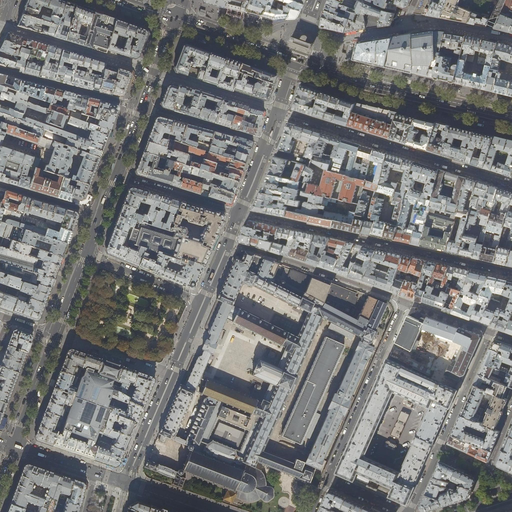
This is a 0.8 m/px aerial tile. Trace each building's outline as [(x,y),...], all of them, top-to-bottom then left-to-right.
[(66,3),(58,0),(27,0),(26,3),(22,14),(58,26),(66,3)] [(225,0),(223,6),(234,9),(242,11),(246,0),(225,0)] [(246,0),(242,11),(252,14),(259,15),(264,2),(265,0),(246,0)] [(302,3),(294,0),(265,0),(264,2),(272,5),(275,6),(276,7),(277,2),(299,10),(302,4),(302,3)] [(365,4),(355,0),(328,0),(327,4),(338,8),(348,11),(360,15),(365,4)] [(367,0),(365,4),(360,15),(364,15),(364,17),(366,17),(367,22),(365,23),(366,29),(367,29),(379,27),(382,17),(383,11),(379,9),(380,6),(367,0)] [(367,0),(380,6),(379,9),(383,11),(395,14),(396,10),(385,8),(388,0),(367,0)] [(385,8),(396,10),(397,6),(404,9),(406,8),(408,7),(411,0),(388,0),(385,8)] [(421,0),(415,14),(427,15),(430,9),(426,7),(428,4),(431,6),(433,0),(421,0)] [(433,0),(431,6),(430,9),(427,15),(433,17),(441,18),(448,0),(433,0)] [(448,0),(441,18),(446,19),(452,20),(468,23),(472,12),(489,19),(489,18),(490,19),(498,0),(448,0)] [(511,0),(505,0),(499,16),(494,29),(501,31),(510,33),(511,26),(511,0)] [(272,5),(264,2),(259,15),(267,17),(270,18),(273,19),(284,17),(286,13),(286,12),(280,12),(281,8),(276,7),(275,6),(274,8),(271,8),(272,5)] [(277,2),(276,7),(281,8),(280,12),(286,12),(286,13),(284,17),(286,18),(295,17),(299,10),(277,2)] [(59,39),(66,41),(76,6),(71,4),(66,3),(58,26),(53,37),(59,39)] [(337,10),(338,8),(327,4),(325,7),(324,10),(349,20),(357,23),(360,15),(348,11),(346,16),(341,13),(342,12),(341,11),(337,10)] [(75,44),(84,46),(95,12),(84,9),(76,6),(66,41),(75,44)] [(323,15),(322,18),(346,27),(349,20),(324,10),(323,15)] [(393,20),(395,14),(383,11),(382,17),(379,27),(380,27),(391,25),(393,20)] [(106,53),(107,50),(110,40),(106,38),(107,36),(111,37),(116,20),(106,17),(95,12),(84,46),(97,50),(106,53)] [(472,12),(468,23),(469,23),(480,26),(486,27),(489,19),(472,12)] [(36,32),(53,37),(58,26),(22,14),(20,19),(17,26),(36,32)] [(364,15),(360,15),(357,23),(349,20),(346,27),(344,33),(358,30),(366,29),(365,23),(364,17),(364,15)] [(344,33),(346,27),(322,18),(321,22),(320,27),(332,30),(333,30),(344,33)] [(117,53),(129,57),(132,46),(130,46),(132,38),(134,38),(138,27),(124,23),(116,20),(111,37),(110,40),(107,50),(117,53)] [(135,59),(138,57),(143,44),(147,34),(147,33),(146,31),(146,30),(142,29),(138,28),(138,27),(134,38),(132,46),(129,57),(132,58),(135,59)] [(432,31),(393,37),(385,67),(431,78),(433,78),(434,78),(440,55),(441,52),(442,47),(445,32),(435,31),(432,31)] [(451,33),(445,32),(442,47),(456,50),(455,53),(461,54),(461,57),(460,58),(463,59),(464,54),(462,54),(463,47),(459,46),(460,42),(464,43),(466,35),(451,33)] [(6,36),(4,40),(22,46),(25,46),(26,44),(29,45),(28,47),(33,49),(45,52),(48,46),(38,43),(28,39),(18,36),(8,33),(6,36)] [(480,39),(470,36),(466,35),(464,43),(463,47),(462,54),(464,54),(463,59),(466,60),(473,62),(474,56),(468,55),(468,53),(474,54),(475,50),(480,51),(483,39),(480,39)] [(289,42),(311,49),(313,44),(292,36),(289,42)] [(375,65),(385,67),(393,37),(390,37),(376,39),(358,42),(353,59),(375,65)] [(485,40),(483,39),(480,51),(487,53),(488,55),(487,60),(479,58),(477,63),(486,65),(492,66),(497,42),(485,40)] [(3,43),(1,46),(14,50),(20,52),(22,46),(4,40),(3,43)] [(492,66),(486,91),(487,91),(500,94),(507,96),(511,96),(511,46),(511,47),(508,45),(497,42),(492,66)] [(186,75),(189,76),(196,78),(196,79),(202,80),(210,53),(197,48),(186,44),(182,46),(178,57),(174,68),(175,72),(186,75)] [(0,48),(0,51),(19,57),(20,52),(14,50),(1,46),(0,48)] [(21,73),(24,74),(28,62),(25,61),(27,58),(29,59),(33,49),(28,47),(25,46),(22,46),(20,52),(19,57),(21,58),(20,61),(17,60),(16,63),(15,68),(17,69),(20,70),(19,72),(21,73)] [(42,78),(47,79),(52,64),(49,63),(51,59),(53,59),(57,49),(52,47),(48,46),(45,52),(33,49),(29,59),(28,62),(24,74),(31,75),(42,78)] [(50,80),(55,81),(63,51),(60,50),(57,49),(53,59),(52,64),(47,79),(50,80)] [(0,58),(10,61),(16,63),(17,60),(19,57),(0,51),(0,58)] [(58,82),(62,83),(66,68),(67,66),(62,65),(63,63),(67,64),(70,53),(66,52),(63,51),(55,81),(58,82)] [(70,85),(77,87),(81,71),(75,70),(76,66),(82,67),(84,58),(77,55),(70,53),(67,64),(72,65),(71,69),(66,68),(62,83),(70,85)] [(225,58),(217,55),(210,53),(202,80),(209,82),(217,85),(218,79),(222,67),(225,58)] [(452,58),(440,55),(434,78),(437,79),(455,83),(460,62),(457,61),(456,65),(455,65),(454,65),(454,66),(454,67),(452,66),(450,64),(452,58)] [(7,68),(8,66),(10,61),(0,58),(0,66),(7,68)] [(92,90),(92,89),(96,75),(97,71),(99,62),(92,60),(84,58),(82,67),(87,69),(86,71),(85,71),(85,72),(81,71),(77,87),(84,89),(92,90)] [(218,79),(217,85),(216,87),(223,89),(232,92),(232,90),(234,85),(236,79),(237,73),(237,72),(241,63),(234,61),(232,60),(225,58),(222,67),(218,79)] [(466,60),(463,59),(461,59),(460,62),(455,83),(469,87),(479,89),(486,91),(492,66),(486,65),(484,75),(482,76),(478,75),(478,74),(475,73),(475,75),(465,73),(464,71),(466,60)] [(96,90),(100,91),(105,70),(106,65),(103,64),(99,62),(97,71),(102,72),(101,75),(99,74),(97,74),(97,75),(96,75),(92,89),(96,90)] [(246,65),(241,63),(237,72),(237,73),(248,76),(250,71),(252,67),(246,65)] [(114,67),(106,65),(105,70),(117,73),(118,69),(114,67)] [(262,71),(252,67),(250,71),(251,71),(251,72),(251,73),(252,73),(253,73),(251,77),(257,79),(273,85),(276,76),(262,71)] [(121,97),(124,95),(128,85),(131,75),(130,72),(125,71),(118,69),(117,73),(115,80),(117,80),(117,79),(119,80),(119,82),(116,81),(116,82),(115,82),(112,94),(117,96),(121,97)] [(109,94),(112,94),(115,82),(115,80),(117,73),(105,70),(100,91),(104,92),(109,94)] [(250,96),(267,101),(270,91),(273,85),(257,79),(256,83),(253,84),(253,85),(246,83),(247,81),(246,79),(245,79),(246,77),(248,77),(247,78),(251,79),(251,77),(248,76),(237,73),(236,79),(234,85),(232,90),(250,96)] [(0,85),(17,92),(21,80),(13,78),(10,77),(8,77),(8,76),(0,74),(0,85)] [(21,80),(17,92),(40,100),(50,103),(53,96),(44,93),(45,87),(33,84),(21,80)] [(302,84),(302,85),(319,91),(320,89),(319,89),(317,88),(318,86),(306,82),(302,84)] [(299,88),(295,101),(315,108),(316,107),(315,107),(314,105),(312,104),(313,101),(317,102),(321,92),(320,91),(319,91),(302,85),(301,84),(299,88)] [(0,91),(9,95),(7,100),(11,102),(13,97),(38,105),(40,100),(17,92),(0,85),(0,91)] [(166,108),(172,110),(174,101),(172,100),(173,96),(176,97),(176,95),(179,85),(178,85),(175,87),(172,86),(170,85),(167,87),(164,95),(162,101),(161,104),(161,105),(162,107),(166,108)] [(172,110),(172,111),(182,114),(204,120),(214,124),(223,99),(215,97),(188,88),(179,85),(176,95),(176,97),(174,101),(172,110)] [(54,89),(45,87),(44,93),(53,96),(50,103),(40,100),(38,105),(47,109),(65,115),(67,109),(59,106),(54,104),(55,104),(55,103),(57,99),(61,101),(64,92),(54,89)] [(0,99),(1,100),(2,101),(2,100),(4,99),(5,99),(6,100),(7,100),(9,95),(0,91),(0,99)] [(64,91),(64,92),(61,101),(59,106),(67,109),(70,110),(72,110),(77,94),(69,92),(64,91)] [(333,122),(341,99),(332,96),(332,95),(321,92),(317,102),(316,107),(315,108),(313,115),(323,118),(333,122)] [(83,96),(77,94),(72,110),(70,110),(68,116),(70,117),(79,120),(82,114),(84,115),(89,97),(83,96)] [(13,97),(11,102),(12,102),(14,103),(15,101),(16,102),(17,102),(14,108),(13,110),(24,114),(24,112),(26,107),(27,107),(36,110),(38,105),(13,97)] [(95,119),(100,102),(100,100),(95,99),(89,97),(84,115),(95,119)] [(223,99),(214,124),(222,126),(229,128),(233,117),(234,115),(236,109),(227,106),(229,101),(228,101),(226,101),(223,100),(223,99)] [(340,124),(347,126),(355,104),(348,101),(341,99),(333,122),(340,124)] [(239,104),(229,101),(227,106),(236,109),(237,108),(244,111),(248,112),(248,113),(250,114),(247,120),(250,121),(251,119),(252,120),(251,122),(255,123),(257,119),(258,115),(262,116),(263,111),(253,108),(239,104)] [(302,112),(313,115),(315,108),(295,101),(294,105),(292,109),(302,112)] [(109,104),(100,102),(95,119),(84,115),(82,114),(79,120),(90,124),(110,131),(115,119),(118,109),(117,106),(109,104)] [(387,111),(355,104),(347,126),(358,129),(378,136),(389,139),(397,114),(397,113),(387,111)] [(44,113),(45,114),(47,109),(38,105),(36,110),(44,113)] [(0,113),(24,122),(25,118),(24,120),(23,119),(21,119),(22,116),(23,114),(24,115),(24,114),(13,110),(9,109),(8,111),(0,108),(0,113)] [(233,129),(237,130),(241,120),(243,115),(244,111),(237,108),(236,109),(234,115),(233,117),(229,128),(233,129)] [(68,124),(68,122),(70,117),(68,116),(65,115),(47,109),(45,114),(46,114),(46,113),(47,113),(49,113),(49,114),(45,123),(47,123),(64,129),(68,124)] [(245,133),(255,136),(257,130),(253,129),(255,123),(251,122),(250,121),(247,120),(250,114),(248,113),(248,112),(244,111),(243,115),(241,120),(237,130),(245,133)] [(0,116),(5,118),(3,123),(18,128),(19,125),(21,125),(22,125),(28,127),(29,127),(32,128),(30,133),(40,136),(47,139),(53,141),(65,145),(67,138),(24,122),(0,113),(0,116)] [(406,116),(397,114),(389,139),(398,142),(407,145),(416,118),(406,116)] [(259,123),(262,116),(258,115),(255,123),(253,129),(257,130),(259,123)] [(81,127),(87,129),(90,124),(79,120),(70,117),(68,122),(78,126),(78,127),(81,128),(81,127)] [(151,130),(146,142),(165,148),(167,141),(161,139),(161,137),(162,134),(164,133),(169,134),(173,121),(164,118),(158,117),(155,119),(151,130)] [(41,123),(25,118),(24,122),(67,138),(77,142),(79,137),(66,132),(41,123)] [(427,151),(436,123),(422,119),(416,118),(407,145),(416,148),(427,151)] [(180,123),(173,121),(169,134),(168,139),(174,141),(180,143),(186,124),(180,123)] [(5,133),(37,145),(40,136),(30,133),(18,128),(3,123),(2,123),(0,128),(0,129),(6,131),(5,133),(0,131),(0,136),(3,138),(5,133)] [(286,127),(284,133),(291,135),(295,125),(291,124),(288,123),(286,127)] [(442,156),(442,155),(450,126),(445,125),(436,123),(427,151),(434,153),(442,156)] [(106,141),(110,131),(90,124),(87,129),(90,130),(91,131),(89,135),(87,140),(79,137),(77,142),(102,152),(106,141)] [(211,139),(212,135),(214,132),(200,128),(186,124),(180,143),(195,148),(198,141),(203,143),(207,144),(209,138),(211,139)] [(312,159),(322,133),(314,131),(295,125),(291,135),(284,133),(281,141),(278,150),(290,153),(295,140),(300,142),(308,144),(304,157),(312,159)] [(474,132),(470,131),(469,130),(450,126),(442,155),(453,159),(465,162),(474,132)] [(250,148),(233,143),(235,138),(224,135),(214,132),(212,135),(211,139),(209,138),(207,144),(210,145),(225,150),(230,151),(235,153),(236,152),(248,156),(248,154),(250,148)] [(474,165),(483,168),(493,136),(486,135),(474,132),(465,162),(474,165)] [(333,137),(322,133),(312,159),(312,160),(330,164),(328,171),(332,172),(343,140),(333,137)] [(37,145),(44,147),(46,143),(47,139),(40,136),(37,145)] [(493,171),(511,177),(511,175),(511,140),(507,140),(493,136),(483,168),(493,171)] [(235,137),(235,138),(233,143),(250,148),(252,142),(242,139),(235,137)] [(101,155),(102,152),(77,142),(67,138),(65,145),(85,153),(85,151),(86,150),(87,149),(90,150),(88,154),(100,158),(101,155)] [(355,164),(357,155),(360,145),(352,143),(343,140),(332,172),(351,177),(355,164)] [(63,177),(77,181),(90,186),(94,173),(100,158),(88,154),(85,153),(65,145),(53,141),(52,145),(46,143),(44,147),(53,150),(48,164),(40,161),(37,169),(63,177)] [(242,170),(245,164),(207,152),(201,150),(195,148),(180,143),(174,141),(172,150),(173,150),(182,153),(183,150),(206,158),(205,160),(215,163),(215,161),(218,161),(218,160),(224,162),(224,161),(228,164),(227,167),(242,172),(242,170)] [(145,147),(143,152),(152,155),(173,162),(182,165),(189,167),(190,161),(192,156),(182,153),(173,150),(172,152),(171,152),(171,151),(170,150),(168,150),(167,150),(166,151),(165,150),(166,148),(165,148),(146,142),(145,147)] [(245,163),(248,156),(236,152),(235,153),(230,151),(229,155),(224,154),(222,154),(223,151),(225,151),(225,150),(210,145),(207,152),(245,164),(245,163)] [(367,147),(360,145),(357,155),(364,157),(362,166),(355,164),(351,177),(365,181),(366,180),(366,178),(374,149),(367,147)] [(1,146),(0,147),(0,173),(10,176),(17,178),(18,175),(20,176),(24,164),(35,168),(37,169),(40,161),(40,159),(1,146)] [(380,151),(374,149),(366,178),(369,178),(368,181),(379,185),(387,153),(380,151)] [(137,175),(145,177),(148,167),(146,166),(148,161),(149,161),(148,163),(149,163),(152,155),(143,152),(139,163),(135,171),(137,175)] [(406,193),(407,189),(414,162),(399,157),(387,153),(379,185),(396,190),(394,196),(404,199),(406,193)] [(148,167),(145,177),(146,177),(160,182),(170,185),(173,176),(169,174),(173,162),(152,155),(149,163),(148,167)] [(192,168),(213,174),(238,183),(239,181),(242,172),(227,167),(215,163),(205,160),(192,156),(190,161),(189,167),(192,168)] [(272,164),(268,174),(288,179),(290,174),(290,173),(286,171),(286,172),(285,172),(284,172),(286,166),(288,167),(289,167),(291,161),(288,160),(276,156),(275,156),(272,164)] [(309,167),(306,165),(300,179),(305,180),(304,182),(309,183),(306,192),(312,193),(313,192),(316,192),(315,194),(359,204),(363,191),(364,188),(365,181),(351,177),(332,172),(328,171),(330,164),(312,160),(311,161),(325,169),(321,186),(311,183),(314,173),(313,171),(309,167)] [(175,187),(179,188),(182,178),(178,177),(182,165),(173,162),(169,174),(173,176),(170,185),(175,187)] [(430,195),(433,195),(439,169),(427,166),(414,162),(407,189),(410,190),(409,194),(420,198),(428,199),(429,196),(430,196),(430,195)] [(298,163),(291,179),(299,181),(300,179),(306,165),(298,163)] [(10,176),(8,183),(12,185),(23,188),(29,190),(35,168),(24,164),(20,176),(19,179),(17,178),(10,176)] [(193,192),(200,194),(201,189),(200,188),(202,184),(190,181),(190,175),(192,168),(189,167),(182,165),(178,177),(182,178),(179,188),(193,192)] [(37,169),(35,168),(29,190),(43,194),(57,198),(63,177),(37,169)] [(218,189),(220,190),(234,195),(236,190),(238,183),(213,174),(192,168),(190,175),(190,181),(202,184),(210,187),(218,189)] [(452,174),(439,169),(433,195),(432,200),(429,211),(429,212),(440,215),(441,211),(446,212),(444,216),(455,219),(456,215),(466,178),(452,174)] [(0,180),(8,183),(10,176),(0,173),(0,180)] [(267,177),(266,181),(297,189),(303,191),(306,192),(309,183),(304,182),(299,181),(291,179),(288,179),(268,174),(267,177)] [(71,202),(72,198),(75,189),(66,186),(67,182),(68,182),(68,183),(76,185),(77,181),(63,177),(57,198),(64,200),(71,202)] [(363,233),(372,235),(373,219),(372,219),(379,192),(377,191),(379,185),(368,181),(367,181),(368,179),(366,178),(366,180),(365,181),(364,188),(374,191),(372,197),(373,198),(368,218),(369,218),(368,221),(364,220),(361,233),(363,233)] [(453,253),(459,254),(464,233),(465,229),(469,210),(464,209),(469,190),(474,191),(476,181),(471,179),(466,178),(456,215),(462,217),(456,241),(453,241),(454,238),(452,238),(453,234),(451,234),(447,251),(453,253)] [(87,191),(90,186),(77,181),(76,185),(75,189),(72,198),(75,199),(77,200),(81,201),(85,199),(86,194),(87,191)] [(265,183),(264,186),(297,195),(301,196),(302,194),(303,191),(297,189),(266,181),(265,183)] [(482,183),(476,181),(474,191),(470,207),(478,209),(478,211),(476,210),(476,212),(470,210),(469,210),(465,229),(470,230),(471,224),(475,225),(477,216),(480,217),(481,214),(489,185),(482,183)] [(201,195),(207,197),(210,187),(202,184),(200,188),(201,189),(200,194),(201,195)] [(372,219),(373,219),(372,235),(385,238),(394,240),(397,228),(397,226),(404,199),(394,196),(396,190),(379,185),(377,191),(379,192),(372,219)] [(493,186),(489,185),(481,214),(490,217),(491,212),(491,211),(498,188),(493,186)] [(263,188),(261,192),(274,195),(274,192),(283,194),(283,197),(284,197),(284,198),(296,200),(297,195),(264,186),(263,188)] [(126,196),(123,205),(137,209),(140,202),(144,203),(148,192),(132,187),(128,189),(126,196)] [(218,189),(210,187),(207,197),(216,200),(230,204),(234,195),(220,190),(219,193),(217,192),(218,189)] [(492,248),(482,246),(479,259),(487,261),(494,263),(497,248),(504,220),(511,195),(511,192),(505,190),(498,188),(491,211),(491,212),(490,217),(484,240),(489,242),(492,231),(499,234),(498,236),(495,236),(492,248)] [(0,203),(0,207),(27,217),(32,199),(13,193),(6,191),(3,200),(1,201),(0,203)] [(310,197),(309,203),(356,212),(359,204),(315,194),(312,193),(306,192),(303,191),(302,194),(310,197)] [(367,192),(363,191),(359,204),(356,212),(356,215),(364,217),(364,219),(370,197),(369,196),(366,195),(367,192)] [(150,193),(148,192),(144,203),(143,206),(146,207),(148,204),(150,205),(147,212),(144,211),(141,222),(147,224),(151,225),(162,196),(154,194),(151,193),(150,193)] [(256,201),(253,207),(252,210),(267,214),(285,217),(287,211),(310,215),(334,220),(353,224),(356,215),(356,212),(309,203),(296,200),(284,198),(284,197),(283,197),(274,195),(261,192),(260,192),(259,194),(256,201)] [(403,242),(411,244),(415,227),(416,222),(418,214),(419,209),(419,208),(417,208),(414,207),(410,225),(409,225),(408,228),(405,228),(410,205),(412,204),(417,206),(420,198),(409,194),(406,193),(404,199),(397,226),(400,227),(400,229),(397,228),(394,240),(403,242)] [(89,195),(86,194),(85,199),(81,201),(77,200),(75,199),(75,200),(82,202),(87,199),(89,195)] [(173,224),(181,202),(179,201),(163,197),(162,196),(151,225),(169,231),(170,228),(168,228),(170,223),(173,224)] [(420,246),(420,245),(429,211),(432,200),(428,199),(420,198),(417,206),(417,208),(419,208),(419,209),(420,210),(422,205),(427,207),(427,209),(424,209),(422,211),(421,215),(418,214),(416,222),(419,223),(417,232),(415,227),(411,244),(412,244),(420,246)] [(41,202),(32,199),(27,217),(41,221),(42,220),(44,221),(44,220),(45,220),(46,218),(47,219),(45,223),(49,224),(60,228),(66,209),(56,206),(41,202)] [(183,203),(181,202),(173,224),(170,223),(168,228),(170,228),(169,231),(171,232),(171,231),(174,232),(183,235),(184,234),(185,230),(185,228),(178,226),(181,217),(187,219),(187,220),(187,221),(188,221),(201,224),(202,224),(203,223),(205,224),(199,239),(202,240),(201,241),(205,243),(204,246),(211,250),(218,232),(224,219),(221,214),(220,214),(183,203)] [(118,216),(113,228),(130,235),(135,220),(141,222),(144,211),(141,211),(137,209),(123,205),(118,216)] [(0,221),(12,226),(16,227),(21,229),(44,237),(49,224),(45,223),(41,221),(27,217),(0,207),(0,221)] [(73,230),(78,216),(77,212),(72,211),(66,209),(60,228),(72,232),(73,230)] [(297,220),(309,222),(310,215),(287,211),(285,217),(297,220)] [(429,211),(420,245),(434,248),(447,251),(451,234),(455,219),(444,216),(440,215),(429,212),(429,211)] [(483,241),(484,240),(490,217),(481,214),(480,217),(482,218),(480,224),(485,225),(483,229),(480,240),(483,241)] [(321,225),(333,227),(334,220),(310,215),(309,222),(321,225)] [(360,233),(361,233),(364,220),(364,219),(364,217),(356,215),(353,224),(334,220),(333,227),(347,230),(360,233)] [(207,257),(211,250),(204,246),(200,245),(201,241),(202,240),(199,239),(184,234),(183,235),(174,232),(173,238),(145,229),(147,224),(141,222),(135,220),(130,235),(127,243),(130,244),(146,249),(151,250),(157,253),(157,251),(161,253),(160,254),(164,255),(180,260),(180,258),(188,261),(192,262),(204,266),(207,257)] [(244,225),(244,226),(277,234),(279,227),(265,224),(250,221),(249,220),(247,223),(244,225)] [(511,222),(504,220),(497,248),(494,263),(500,264),(506,265),(511,240),(511,222)] [(12,226),(0,221),(0,236),(3,237),(7,239),(12,226)] [(68,243),(72,232),(60,228),(49,224),(44,237),(67,245),(68,243)] [(7,239),(11,240),(16,227),(12,226),(7,239)] [(267,250),(270,251),(275,242),(277,234),(244,226),(242,229),(240,237),(238,242),(244,244),(250,245),(253,246),(267,250)] [(270,251),(281,254),(287,256),(289,256),(293,247),(297,238),(295,237),(296,231),(285,229),(279,227),(277,234),(275,242),(270,251)] [(109,240),(105,250),(107,254),(114,257),(123,260),(130,244),(127,243),(130,235),(113,228),(109,240)] [(44,237),(21,229),(21,230),(22,230),(21,232),(19,231),(17,236),(19,237),(17,241),(16,242),(33,248),(34,247),(49,252),(48,253),(62,258),(63,255),(67,245),(44,237)] [(296,230),(296,231),(295,237),(297,238),(293,247),(298,248),(309,252),(315,234),(306,232),(296,230)] [(466,256),(473,257),(476,243),(478,237),(473,236),(473,235),(469,234),(464,233),(459,254),(466,256)] [(315,234),(309,252),(306,262),(312,264),(319,266),(326,250),(330,238),(323,236),(315,234)] [(60,265),(62,258),(48,253),(33,248),(16,242),(12,240),(11,240),(7,239),(3,237),(0,246),(59,266),(60,265)] [(330,238),(326,250),(331,252),(333,253),(335,253),(334,254),(340,257),(347,242),(338,240),(330,238)] [(347,242),(340,257),(334,272),(342,275),(348,277),(355,262),(356,260),(363,246),(356,245),(357,244),(355,244),(354,243),(353,243),(347,242)] [(478,259),(479,259),(482,246),(483,245),(476,243),(473,257),(473,258),(478,259)] [(133,264),(138,267),(142,259),(137,257),(138,255),(142,257),(146,249),(130,244),(123,260),(133,264)] [(0,262),(38,274),(54,279),(57,273),(59,266),(0,246),(0,262)] [(360,279),(362,280),(377,250),(370,248),(363,246),(356,260),(357,261),(359,257),(367,260),(364,266),(355,262),(348,277),(355,279),(356,277),(360,279)] [(301,260),(306,262),(309,252),(298,248),(293,247),(289,256),(301,260)] [(141,268),(156,274),(164,255),(160,254),(161,253),(157,251),(157,253),(156,255),(156,257),(157,257),(156,260),(154,261),(149,259),(148,257),(151,250),(146,249),(142,257),(142,259),(138,267),(141,268)] [(327,269),(334,272),(340,257),(334,254),(335,253),(333,253),(333,254),(335,255),(334,257),(329,255),(331,252),(326,250),(319,266),(327,269)] [(369,282),(374,284),(374,286),(376,286),(385,290),(391,292),(397,273),(403,255),(390,252),(387,251),(387,252),(377,250),(362,280),(369,282)] [(350,400),(349,400),(351,396),(350,396),(368,356),(370,352),(372,347),(368,345),(369,342),(370,343),(371,342),(373,337),(376,333),(376,332),(376,331),(376,330),(380,320),(387,305),(368,296),(360,314),(359,313),(356,320),(332,307),(332,306),(333,306),(334,302),(350,308),(352,305),(354,306),(355,306),(354,306),(357,297),(358,297),(355,296),(356,293),(330,283),(329,285),(321,282),(322,279),(312,275),(311,278),(292,270),(292,271),(278,265),(278,264),(274,262),(267,260),(263,258),(261,258),(261,257),(260,257),(258,256),(256,256),(255,255),(255,256),(254,255),(244,251),(244,252),(241,260),(239,260),(239,259),(238,257),(236,256),(235,256),(234,256),(233,257),(232,257),(231,259),(231,260),(231,261),(232,262),(220,292),(219,292),(216,300),(221,302),(208,332),(209,335),(208,335),(207,338),(206,340),(205,340),(205,342),(204,345),(203,347),(202,347),(201,349),(202,349),(201,352),(200,354),(201,354),(200,354),(200,355),(199,355),(198,356),(197,356),(197,357),(184,386),(180,384),(159,434),(161,435),(159,442),(164,444),(167,438),(178,442),(188,446),(187,448),(188,449),(189,450),(189,449),(190,450),(191,449),(192,450),(192,451),(197,453),(197,452),(198,452),(198,453),(202,455),(202,454),(204,454),(203,455),(207,457),(207,456),(208,456),(208,457),(212,459),(212,458),(214,458),(213,459),(217,461),(218,460),(219,460),(218,461),(222,463),(223,462),(224,462),(223,463),(227,465),(228,464),(229,464),(228,465),(232,467),(233,466),(234,466),(233,467),(237,469),(238,468),(239,468),(238,469),(242,471),(243,470),(246,464),(254,468),(257,462),(258,463),(258,464),(278,471),(289,476),(290,475),(306,480),(310,482),(314,471),(313,470),(314,467),(319,468),(320,464),(323,459),(322,459),(340,419),(342,415),(343,415),(350,400)] [(164,255),(156,274),(174,282),(191,289),(194,287),(200,275),(204,266),(192,262),(191,265),(187,263),(188,261),(180,258),(180,260),(164,255)] [(403,255),(397,273),(403,275),(404,274),(406,275),(412,257),(411,257),(403,255)] [(406,275),(406,276),(400,295),(406,297),(414,300),(420,281),(427,261),(419,259),(412,257),(406,275)] [(436,263),(427,261),(420,281),(428,285),(431,278),(426,276),(427,274),(432,276),(438,263),(436,263)] [(0,272),(10,275),(24,280),(36,283),(38,274),(0,262),(0,272)] [(444,265),(438,263),(432,276),(431,278),(428,285),(440,290),(441,287),(442,284),(435,281),(436,277),(440,279),(440,280),(443,282),(449,266),(444,265)] [(445,311),(452,313),(461,293),(467,279),(470,271),(451,266),(449,266),(443,282),(442,284),(441,287),(444,288),(443,291),(449,293),(449,294),(455,295),(451,305),(446,303),(443,308),(442,310),(445,311)] [(478,301),(480,295),(488,275),(472,271),(470,271),(467,279),(461,293),(478,301)] [(0,304),(4,293),(0,291),(0,283),(6,286),(10,275),(0,272),(0,304)] [(399,295),(400,295),(406,276),(403,275),(397,273),(391,292),(399,295)] [(51,287),(54,279),(38,274),(36,283),(51,288),(51,287)] [(0,308),(6,310),(12,312),(19,294),(24,280),(10,275),(6,286),(4,293),(0,304),(0,308)] [(506,279),(488,275),(480,295),(491,299),(493,293),(495,294),(495,293),(497,294),(498,293),(502,294),(508,280),(506,279)] [(45,302),(51,288),(36,283),(24,280),(19,294),(22,295),(23,293),(30,295),(30,298),(45,304),(45,302)] [(474,319),(491,325),(495,315),(499,317),(501,317),(509,320),(511,312),(511,280),(510,280),(508,280),(502,294),(511,298),(506,311),(498,308),(497,308),(496,312),(486,309),(491,299),(480,295),(478,301),(471,318),(474,319)] [(421,303),(422,301),(426,291),(420,289),(421,287),(422,287),(423,285),(425,286),(425,288),(427,288),(428,285),(420,281),(414,300),(416,301),(421,303)] [(427,288),(426,291),(422,301),(429,303),(435,305),(441,290),(440,290),(428,285),(427,288)] [(436,306),(443,308),(446,303),(449,294),(449,293),(443,291),(441,290),(435,305),(436,306)] [(461,293),(452,313),(461,317),(470,320),(471,318),(478,301),(461,293)] [(36,320),(39,319),(44,305),(45,304),(30,298),(28,303),(25,302),(27,298),(22,297),(22,295),(19,294),(12,312),(29,318),(36,320)] [(454,340),(459,328),(426,317),(426,319),(425,319),(422,317),(420,321),(409,316),(408,315),(396,342),(412,351),(422,328),(454,340)] [(496,329),(504,332),(509,320),(501,317),(500,319),(503,320),(504,320),(503,321),(502,322),(498,320),(499,317),(495,315),(491,325),(495,327),(495,329),(496,329)] [(481,338),(479,334),(460,327),(459,328),(454,340),(454,341),(464,345),(455,366),(445,361),(442,366),(447,369),(453,372),(461,376),(464,375),(474,354),(481,338)] [(11,337),(7,345),(26,352),(30,344),(32,338),(30,334),(23,332),(16,330),(13,331),(11,337)] [(489,349),(483,363),(493,367),(495,361),(492,360),(493,357),(496,358),(498,353),(502,342),(496,340),(493,342),(489,349)] [(511,345),(510,345),(502,342),(498,353),(509,357),(510,355),(511,353),(511,349),(511,345)] [(4,353),(0,364),(0,365),(19,373),(23,363),(26,352),(7,345),(4,353)] [(77,351),(71,349),(68,350),(65,358),(60,371),(78,377),(81,369),(86,370),(87,368),(93,370),(94,368),(98,370),(101,359),(93,357),(77,351)] [(511,358),(509,357),(498,353),(496,358),(495,361),(493,367),(511,374),(511,358)] [(122,366),(110,362),(102,359),(101,359),(98,370),(94,368),(93,370),(87,368),(86,370),(81,369),(78,377),(75,386),(74,387),(72,394),(68,405),(71,406),(63,429),(71,431),(73,433),(85,437),(87,438),(95,441),(97,435),(101,436),(104,429),(109,413),(110,413),(114,402),(109,401),(114,390),(117,392),(118,391),(120,392),(121,388),(120,387),(122,383),(117,381),(123,366),(122,366)] [(457,390),(455,389),(388,359),(387,359),(381,372),(379,377),(379,376),(377,380),(345,455),(344,455),(336,473),(354,481),(354,480),(367,486),(367,487),(372,489),(376,491),(377,490),(389,496),(407,504),(415,487),(414,486),(429,452),(430,451),(432,447),(434,443),(434,442),(433,442),(449,407),(450,408),(457,390)] [(483,364),(478,374),(501,383),(502,381),(501,381),(501,379),(491,375),(492,372),(506,378),(505,381),(508,382),(507,386),(511,387),(511,374),(493,367),(483,363),(483,364)] [(0,401),(7,404),(13,388),(19,373),(0,365),(0,401)] [(123,366),(117,381),(122,383),(120,387),(121,388),(120,392),(129,397),(137,372),(131,370),(123,367),(123,366)] [(459,382),(461,376),(453,372),(447,369),(444,375),(459,382)] [(57,379),(54,388),(72,394),(74,387),(70,386),(71,384),(75,386),(78,377),(60,371),(57,379)] [(145,374),(137,372),(129,397),(130,398),(128,401),(143,407),(149,394),(154,380),(153,377),(145,374)] [(507,386),(501,383),(478,374),(476,380),(474,385),(491,392),(507,399),(509,394),(511,387),(507,386)] [(462,412),(460,415),(476,422),(477,421),(479,422),(482,416),(481,416),(483,409),(479,407),(483,398),(485,399),(485,397),(488,399),(491,392),(474,385),(472,388),(466,401),(462,412)] [(68,405),(72,394),(54,388),(49,398),(45,411),(63,418),(68,405)] [(114,402),(110,413),(136,423),(140,415),(143,407),(128,401),(130,398),(129,397),(120,392),(118,391),(117,392),(114,402)] [(507,399),(491,392),(488,399),(488,400),(489,400),(483,416),(482,416),(479,422),(481,423),(481,424),(495,429),(501,414),(507,399)] [(37,440),(53,446),(57,433),(58,431),(54,430),(55,426),(59,428),(63,418),(45,411),(40,424),(35,437),(37,440)] [(109,413),(104,429),(130,436),(133,430),(136,423),(110,413),(109,413)] [(477,421),(476,422),(460,415),(459,417),(452,435),(472,443),(483,447),(492,451),(499,434),(500,431),(495,429),(481,424),(481,423),(479,422),(477,421)] [(508,471),(510,472),(511,468),(511,423),(511,426),(496,463),(497,465),(498,466),(508,471)] [(53,446),(93,459),(98,446),(94,445),(95,441),(87,438),(86,439),(87,440),(87,443),(84,442),(85,437),(73,433),(72,436),(71,435),(70,437),(69,437),(71,431),(63,429),(61,434),(57,433),(53,446)] [(127,444),(130,436),(104,429),(101,436),(100,441),(124,451),(127,444)] [(458,448),(468,453),(472,443),(452,435),(448,443),(458,448)] [(93,459),(114,467),(118,465),(121,459),(124,451),(100,441),(98,446),(93,459)] [(478,457),(487,462),(490,456),(492,451),(483,447),(472,443),(468,453),(478,457)] [(260,471),(257,470),(256,469),(254,468),(246,464),(243,470),(242,471),(238,469),(239,468),(238,468),(237,469),(233,467),(234,466),(233,466),(232,467),(228,465),(229,464),(228,464),(227,465),(223,463),(224,462),(223,462),(222,463),(218,461),(219,460),(218,460),(217,461),(213,459),(214,458),(212,458),(212,459),(208,457),(208,456),(207,456),(207,457),(203,455),(204,454),(202,454),(202,455),(198,453),(198,452),(197,452),(197,453),(192,451),(192,450),(191,449),(190,450),(189,449),(189,450),(189,451),(190,451),(182,470),(181,469),(181,471),(180,472),(191,476),(192,476),(193,476),(226,489),(225,491),(226,492),(224,496),(223,496),(222,497),(223,498),(223,499),(223,500),(224,501),(224,499),(230,502),(229,504),(230,504),(231,503),(232,502),(233,503),(233,502),(232,501),(234,496),(242,500),(244,503),(245,503),(245,504),(246,504),(246,503),(247,503),(247,502),(248,501),(249,502),(250,502),(250,503),(251,503),(251,502),(252,502),(253,502),(253,500),(254,500),(256,501),(257,501),(257,500),(258,501),(258,500),(259,499),(260,499),(260,498),(263,499),(262,501),(263,501),(264,500),(265,501),(266,501),(266,502),(267,502),(267,501),(268,501),(269,500),(269,501),(270,500),(269,499),(270,499),(271,499),(272,498),(272,499),(273,498),(272,498),(273,497),(273,496),(274,496),(273,495),(273,494),(272,493),(273,493),(273,492),(273,491),(273,490),(272,490),(273,489),(272,489),(271,488),(270,488),(269,488),(269,487),(268,488),(265,487),(266,486),(266,485),(266,484),(266,483),(265,482),(263,482),(263,481),(263,480),(264,479),(264,477),(264,476),(263,475),(260,474),(260,472),(261,471),(260,471)] [(178,471),(178,472),(156,464),(158,457),(153,455),(150,461),(148,460),(147,460),(144,467),(174,479),(172,484),(181,488),(181,487),(184,479),(187,480),(191,479),(191,478),(191,476),(180,472),(181,471),(180,470),(178,471)] [(449,482),(456,469),(448,466),(440,462),(433,477),(449,482)] [(52,498),(60,475),(52,472),(37,467),(28,464),(24,465),(21,473),(14,493),(10,503),(32,511),(45,511),(50,498),(52,498)] [(467,474),(456,469),(449,482),(455,484),(455,486),(457,486),(458,486),(459,485),(457,485),(458,482),(459,482),(460,482),(462,482),(460,486),(472,490),(475,481),(476,481),(474,477),(467,474)] [(66,502),(67,498),(68,495),(69,495),(74,479),(66,476),(60,475),(52,498),(66,502)] [(432,478),(430,483),(446,488),(450,489),(454,489),(455,486),(455,484),(449,482),(433,477),(432,478)] [(86,489),(87,486),(85,481),(75,478),(74,479),(79,481),(83,483),(85,486),(84,489),(86,489)] [(85,486),(83,483),(79,481),(74,479),(69,495),(71,496),(70,499),(67,498),(66,502),(80,506),(83,495),(84,489),(85,486)] [(430,484),(425,494),(433,497),(435,498),(438,499),(442,493),(445,490),(446,488),(430,483),(430,484)] [(464,499),(468,498),(472,490),(460,486),(458,490),(454,489),(450,489),(450,491),(454,503),(455,502),(457,502),(462,500),(464,499)] [(444,506),(454,503),(450,491),(450,489),(446,488),(445,490),(446,490),(447,492),(442,493),(438,499),(440,500),(442,506),(444,506)] [(336,506),(337,506),(335,511),(336,511),(339,511),(346,498),(336,493),(331,491),(328,492),(322,505),(322,506),(332,510),(334,506),(335,506),(336,506)] [(425,511),(435,509),(442,506),(440,500),(438,499),(435,498),(435,500),(433,501),(432,500),(433,497),(425,494),(420,506),(419,508),(422,511),(425,511)] [(50,498),(45,511),(78,511),(80,506),(66,502),(52,498),(50,498)] [(348,498),(346,498),(339,511),(361,511),(364,506),(363,505),(348,498)] [(147,511),(151,505),(149,505),(136,500),(133,502),(129,504),(128,507),(128,508),(136,511),(139,511),(140,511),(143,511),(147,511)] [(32,511),(10,503),(6,511),(32,511)]
